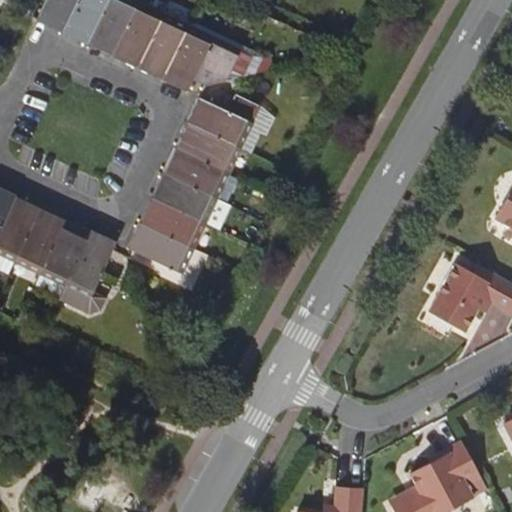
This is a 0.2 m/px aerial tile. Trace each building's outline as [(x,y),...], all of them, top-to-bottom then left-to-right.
[(45,0),(36,21),(61,33),(76,0),(45,0)] [(76,0),(61,33),(87,44),(107,0),(76,0)] [(107,0),(87,44),(112,56),(138,0),(137,0),(107,0)] [(112,56),(137,68),(163,12),(138,0),(112,56)] [(137,68),(162,79),(187,24),(163,12),(137,68)] [(186,91),(189,86),(193,78),(207,84),(219,82),(236,47),(212,36),(187,24),(162,79),(186,91)] [(237,51),(238,60),(256,56),(254,47),(237,51)] [(242,76),(272,70),(269,53),(256,56),(238,60),(242,76)] [(198,96),(186,122),(242,148),(254,123),(249,121),(257,104),(235,93),(227,110),(204,99),(198,96)] [(186,122),(175,147),(230,173),(242,148),(186,122)] [(240,178),(230,173),(175,147),(163,172),(219,198),(228,203),(240,178)] [(219,198),(163,172),(151,197),(207,223),(219,198)] [(511,184),(493,218),(511,228),(511,184)] [(0,230),(16,195),(0,187),(0,230)] [(0,271),(9,275),(14,263),(41,207),(16,195),(0,230),(0,271)] [(151,197),(139,222),(195,248),(207,223),(151,197)] [(39,275),(66,218),(41,207),(14,263),(39,275)] [(59,297),(90,230),(66,218),(39,275),(35,285),(59,297)] [(127,248),(131,249),(183,274),(195,248),(139,222),(127,248)] [(115,242),(90,230),(59,297),(89,312),(100,309),(105,296),(93,290),(112,249),(115,242)] [(458,257),(455,263),(469,271),(473,266),(458,257)] [(511,310),(511,283),(475,262),(473,266),(469,271),(455,263),(452,262),(425,309),(462,329),(475,306),(480,298),(487,302),(510,314),(511,310)] [(482,310),(487,302),(480,298),(475,306),(482,310)] [(511,417),(501,423),(511,444),(511,417)] [(464,444),(461,439),(426,457),(429,462),(464,444)] [(481,477),(464,444),(429,462),(408,474),(415,486),(418,492),(391,507),(394,511),(441,511),(446,510),(472,496),(466,484),(481,477)] [(388,500),(391,507),(418,492),(415,486),(388,500)] [(361,511),(363,489),(337,488),(335,506),(334,511),(361,511)]
